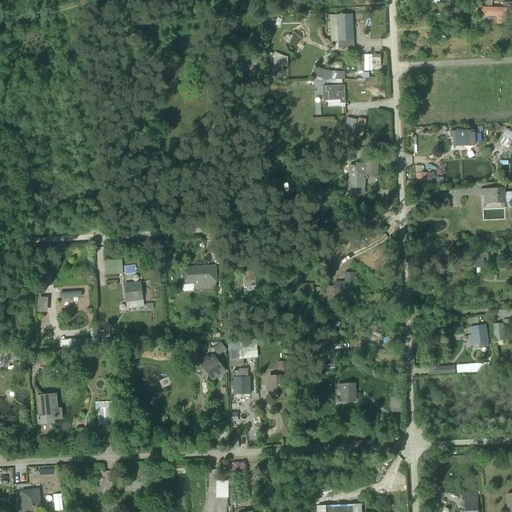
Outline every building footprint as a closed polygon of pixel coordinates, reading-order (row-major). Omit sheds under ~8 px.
[(496,24),(505,25),(506,9),(480,7),(479,17),(497,18),(496,24)] [(352,14),(331,16),(332,41),(338,41),(338,48),(353,48),(352,14)] [(325,40),(322,35),(322,28),(324,27),(324,22),(320,20),(316,22),(316,27),(317,28),(317,35),(322,43),(322,44),(325,47),(329,46),(329,42),(327,39),(325,40)] [(238,54),(239,72),(257,71),(257,64),(262,64),(261,53),(238,54)] [(334,84),(340,84),(340,80),(344,80),(344,72),(331,72),(331,73),(326,72),(326,71),(315,67),(312,76),(312,78),(312,79),(311,79),(312,80),(311,80),(311,81),(322,81),(323,79),(324,80),(334,80),(334,84)] [(344,86),(322,87),(323,101),(328,101),(329,107),(345,106),(344,86)] [(344,132),(353,134),(357,120),(347,118),(344,132)] [(355,135),(362,137),(366,120),(358,118),(355,135)] [(498,142),(508,148),(511,141),(511,130),(506,128),(498,142)] [(453,147),(474,146),(473,130),(449,132),(449,138),(452,138),(453,147)] [(315,162),(327,158),(326,153),(313,158),(315,162)] [(353,166),(352,195),(364,195),(364,179),(365,179),(366,179),(367,178),(367,177),(366,177),(378,177),(378,158),(365,157),(365,164),(355,164),(355,166),(353,166)] [(417,188),(435,186),(434,172),(416,174),(417,188)] [(506,209),(511,208),(511,192),(504,193),(504,184),(495,184),(496,189),(479,190),(479,196),(484,196),(484,205),(500,204),(501,209),(506,208),(506,209)] [(282,204),(283,204),(283,190),(282,190),(282,185),(271,185),(271,205),(282,205),(282,204)] [(314,200),(314,199),(292,199),(293,211),(315,211),(315,204),(317,204),(317,200),(314,200)] [(496,261),(511,261),(511,260),(511,250),(504,251),(503,253),(496,253),(496,261)] [(483,267),(483,258),(487,258),(487,253),(482,253),(482,251),(477,251),(477,267),(483,267)] [(122,275),(122,260),(106,261),(107,276),(117,276),(117,275),(122,275)] [(214,267),(181,269),(182,285),(183,285),(183,292),(194,291),(216,290),(214,267)] [(245,296),(256,295),(254,271),(243,272),(245,296)] [(313,303),(335,302),(335,297),(351,297),(351,298),(347,299),(347,301),(355,301),(355,297),(356,297),(355,273),(344,273),(345,282),(333,282),(334,287),(320,287),(320,288),(313,289),(313,284),(302,284),(302,275),(291,276),(292,299),(313,298),(313,303)] [(123,284),(127,310),(144,307),(143,301),(142,301),(140,282),(123,284)] [(36,312),(47,313),(47,298),(37,297),(36,312)] [(495,342),(504,341),(503,324),(494,325),(495,342)] [(479,348),(488,347),(484,325),(470,328),(471,336),(468,336),(469,345),(478,344),(479,348)] [(68,348),(98,346),(98,339),(98,331),(98,329),(90,329),(91,339),(88,339),(59,340),(60,347),(68,346),(68,348)] [(98,331),(98,339),(105,338),(106,338),(110,338),(109,330),(100,331),(98,331)] [(256,351),(256,341),(227,344),(228,353),(225,353),(225,359),(229,359),(229,367),(243,366),(244,359),(258,358),(258,351),(256,351)] [(218,355),(226,350),(221,342),(213,347),(218,355)] [(22,358),(21,352),(2,353),(2,352),(0,352),(0,362),(2,362),(2,364),(15,363),(15,359),(22,358)] [(30,365),(43,365),(42,353),(30,353),(30,365)] [(198,362),(212,381),(226,371),(213,354),(208,358),(207,356),(198,362)] [(278,373),(286,373),(286,364),(287,365),(287,363),(283,363),(283,362),(277,362),(278,373)] [(489,371),(489,364),(468,365),(467,365),(457,366),(457,374),(468,373),(469,373),(489,371)] [(233,395),(250,394),(250,377),(248,377),(248,369),(239,369),(239,371),(233,371),(233,378),(233,382),(230,382),(230,389),(233,389),(233,395)] [(284,395),(285,394),(285,376),(267,376),(268,395),(278,395),(278,399),(284,399),(284,395)] [(341,403),(356,402),(355,384),(337,385),(337,387),(337,390),(337,392),(340,392),(341,403)] [(54,421),(63,420),(62,408),(58,408),(56,394),(36,396),(38,415),(35,415),(36,426),(52,424),(55,424),(54,421)] [(391,413),(402,413),(402,397),(390,397),(391,413)] [(98,425),(113,424),(112,402),(95,403),(95,411),(97,413),(98,425)] [(147,468),(132,468),(132,492),(148,492),(147,468)] [(216,498),(215,511),(227,511),(228,508),(226,508),(227,498),(228,498),(228,481),(215,481),(215,498),(216,498)] [(24,511),(30,511),(40,511),(38,491),(22,493),(24,511)] [(462,511),(477,511),(477,493),(462,493),(462,505),(464,505),(464,511),(463,511),(462,511)]
